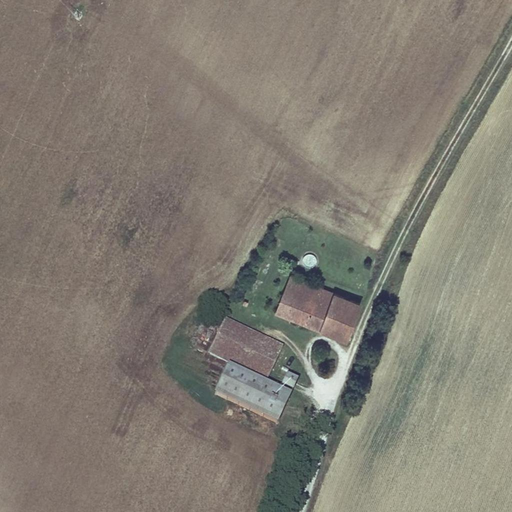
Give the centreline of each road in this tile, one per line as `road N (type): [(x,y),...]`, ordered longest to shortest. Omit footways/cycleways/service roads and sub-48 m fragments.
road 1 (track): [(511,37),(424,186),(374,292)]
road 2 (unclassified): [(374,292),(298,511)]
